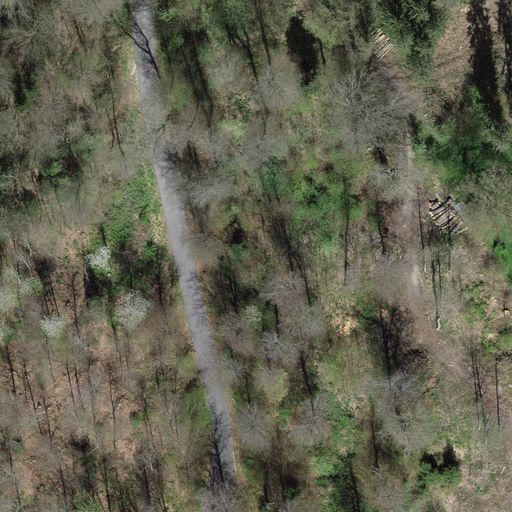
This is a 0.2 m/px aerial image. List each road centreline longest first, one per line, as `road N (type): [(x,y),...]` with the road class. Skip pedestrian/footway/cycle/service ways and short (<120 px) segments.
road 1 (unclassified): [(144,0),(153,110),(217,422),(210,511)]
road 2 (track): [(303,0),(364,69),(431,70)]
